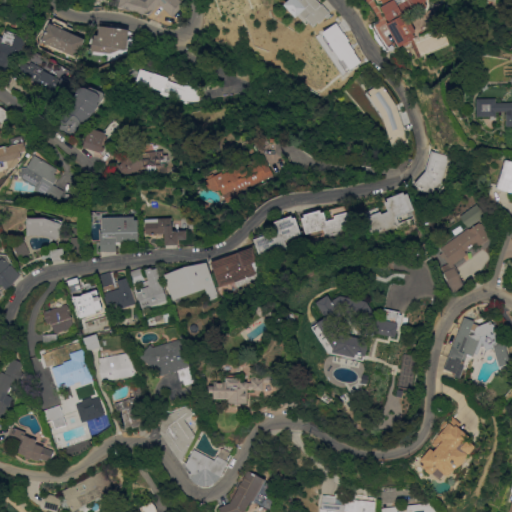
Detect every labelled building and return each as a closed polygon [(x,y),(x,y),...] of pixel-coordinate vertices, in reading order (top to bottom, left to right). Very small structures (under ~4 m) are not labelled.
[(159,4),(149,15),(118,6),(119,0),(180,0),(184,4),(173,16),(159,4)] [(329,13),(331,15),(327,19),(325,17),(319,22),(318,21),(313,27),(310,24),(307,26),(297,16),(296,17),(284,5),(289,0),(316,0),(321,5),(322,4),(330,12),(329,13)] [(376,0),(402,44),(416,36),(404,15),(429,0),(376,0)] [(67,26),(73,28),(71,33),(85,39),(77,57),(75,57),(74,59),(46,46),(46,43),(41,41),(49,23),(50,23),(53,17),(68,24),(67,24),(67,26)] [(99,26),(129,29),(127,49),(122,48),(110,53),(91,51),(92,38),(94,38),(94,34),(98,35),(99,27),(99,26)] [(22,51),(21,50),(20,52),(16,50),(12,61),(11,61),(7,72),(0,69),(0,36),(3,37),(5,30),(17,34),(16,35),(26,38),(22,51)] [(59,93),(52,89),(51,91),(36,84),(37,82),(15,71),(22,57),(43,67),(44,70),(61,79),(61,78),(66,80),(74,84),(67,97),(59,93)] [(200,85),(199,101),(186,100),(179,98),(178,100),(160,93),(161,90),(152,87),(152,88),(135,83),(141,68),(168,77),(167,80),(183,85),(200,85)] [(265,83),(263,96),(248,93),(250,81),(259,83),(265,83)] [(396,105),(405,131),(409,142),(392,147),(381,114),(366,92),(380,82),(396,105)] [(69,123),(67,124),(64,124),(61,122),(60,119),(61,116),(72,102),(71,102),(78,89),(81,87),(85,87),(87,88),(89,86),(90,86),(103,92),(104,93),(104,96),(98,103),(100,104),(82,126),(73,119),(69,123)] [(52,101),(46,113),(34,104),(39,94),(52,101)] [(505,111),(495,111),(495,115),(476,116),(476,98),(495,98),(495,102),(509,102),(511,101),(511,126),(506,126),(505,112),(505,111)] [(11,114),(3,124),(0,121),(0,107),(1,106),(11,114)] [(83,146),(89,127),(106,133),(106,135),(108,136),(105,145),(102,144),(100,150),(97,149),(97,151),(83,146)] [(27,150),(20,152),(22,157),(18,158),(19,159),(11,168),(4,170),(5,174),(3,175),(2,176),(0,176),(0,145),(6,144),(7,146),(24,141),(27,150)] [(117,166),(122,162),(121,161),(129,154),(130,156),(135,152),(143,151),(142,144),(153,143),(154,151),(164,150),(164,154),(168,154),(169,163),(165,164),(165,165),(156,165),(157,173),(146,174),(145,166),(143,166),(131,175),(129,171),(126,174),(124,171),(122,173),(117,166)] [(432,151),(449,156),(442,180),(428,196),(415,184),(427,170),(432,151)] [(34,154),(57,168),(54,173),(59,176),(54,184),(64,191),(58,201),(47,195),(46,197),(35,190),(37,187),(21,178),(22,167),(27,167),(34,154)] [(273,175),(239,192),(241,196),(227,203),(220,189),(217,191),(207,187),(204,181),(208,178),(207,176),(213,173),(215,176),(222,172),(223,173),(243,163),(245,167),(252,164),(250,161),(263,154),(273,175)] [(511,192),(497,188),(497,187),(496,186),(504,159),(511,161),(511,192)] [(413,210),(396,217),(399,224),(385,229),(384,227),(370,233),(364,218),(380,212),(381,215),(390,212),(386,202),(388,201),(387,198),(403,193),(403,195),(407,194),(413,210)] [(209,206),(203,215),(190,206),(196,197),(209,206)] [(352,227),(339,230),(340,233),(326,237),(324,229),(306,234),(301,218),(304,217),(303,214),(320,210),(321,212),(324,211),(326,220),(334,218),(334,215),(348,211),(352,227)] [(301,234),(285,240),(287,247),(273,252),(272,250),(259,254),(253,239),(277,231),(274,221),(291,215),(292,218),(295,217),(301,234)] [(138,241),(116,242),(116,251),(101,252),(100,232),(102,232),(102,217),(134,216),(134,219),(138,219),(138,241)] [(172,217),(173,230),(186,230),(186,239),(177,239),(178,244),(165,245),(165,233),(146,234),(145,219),(172,217)] [(62,223),(56,240),(42,235),(27,235),(27,218),(46,218),(62,223)] [(468,228),(469,229),(479,222),(480,224),(481,223),(485,227),(484,228),(490,237),(479,246),(476,243),(465,251),(467,254),(454,264),(461,280),(450,285),(444,272),(445,272),(436,260),(444,254),(440,248),(468,228)] [(81,237),(81,246),(71,246),(71,237),(81,237)] [(29,253),(30,256),(20,260),(13,245),(24,240),(30,253),(29,253)] [(252,247),(262,274),(237,288),(235,281),(219,287),(211,262),(234,253),(252,247)] [(63,248),(65,259),(53,261),(51,250),(63,248)] [(0,253),(8,254),(14,267),(21,275),(6,289),(1,294),(0,292),(0,253)] [(219,297),(209,300),(205,288),(173,300),(164,274),(184,266),(207,261),(207,263),(219,297)] [(141,267),(144,276),(146,276),(147,280),(134,285),(129,271),(141,267)] [(162,283),(167,300),(142,308),(135,290),(141,288),(149,286),(147,280),(149,280),(145,269),(151,267),(152,269),(157,268),(162,283)] [(114,283),(101,287),(98,276),(110,272),(114,283)] [(117,280),(127,276),(130,286),(132,285),(137,302),(135,302),(136,303),(109,312),(104,296),(105,295),(104,293),(119,288),(117,280)] [(82,289),(70,293),(66,280),(79,277),(82,289)] [(98,290),(104,309),(78,318),(72,298),(98,290)] [(400,311),(397,325),(398,325),(395,337),(374,332),(374,330),(360,309),(359,314),(336,309),(332,324),(339,333),(368,338),(365,355),(332,349),(333,347),(317,322),(325,317),(315,302),(328,294),(332,300),(339,295),(359,300),(364,297),(376,318),(382,319),(385,308),(400,311)] [(67,304),(70,309),(70,314),(72,317),(73,326),(56,333),(51,324),(51,320),(49,321),(50,322),(47,323),(44,318),(44,311),(67,304)] [(265,305),(267,307),(273,307),(273,316),(269,317),(266,315),(260,316),(256,311),(258,306),(265,305)] [(464,316),(474,320),(473,322),(480,325),(491,320),(493,325),(499,322),(510,362),(499,366),(494,347),(486,350),(483,341),(477,355),(474,353),(473,356),(467,354),(464,364),(465,365),(460,377),(452,374),(453,372),(444,369),(464,316)] [(57,333),(57,341),(52,341),(52,343),(43,343),(43,334),(57,333)] [(97,335),(101,347),(89,350),(87,341),(85,342),(83,337),(84,337),(97,333),(97,335)] [(140,356),(150,344),(153,347),(179,339),(179,340),(181,339),(189,364),(192,363),(195,376),(193,376),(195,382),(185,385),(183,379),(180,380),(177,370),(161,375),(140,356)] [(133,351),(138,374),(103,381),(99,358),(133,351)] [(5,416),(3,415),(2,418),(0,417),(0,376),(2,372),(5,373),(12,357),(24,363),(20,371),(24,373),(20,381),(15,378),(7,394),(13,397),(5,416)] [(75,358),(83,379),(59,388),(51,367),(75,358)] [(243,378),(243,381),(248,381),(248,382),(251,382),(251,376),(265,377),(264,390),(254,389),(254,390),(248,390),(247,403),(241,403),(241,405),(234,405),(234,404),(228,403),(228,399),(213,399),(214,392),(209,392),(209,386),(214,386),(214,381),(226,381),(226,377),(243,378)] [(154,421),(152,421),(133,428),(132,426),(125,428),(119,411),(118,412),(115,403),(135,396),(131,385),(142,382),(145,391),(144,391),(152,416),(154,421)] [(283,408),(286,393),(299,396),(296,410),(284,408),(283,408)] [(81,423),(75,404),(99,396),(106,415),(81,423)] [(54,432),(50,421),(48,422),(43,408),(45,407),(44,404),(60,399),(70,426),(54,432)] [(188,406),(193,413),(184,419),(196,435),(181,462),(160,432),(161,417),(188,406)] [(430,447),(434,450),(436,448),(432,444),(440,433),(437,431),(450,415),(461,423),(458,427),(470,436),(467,439),(474,445),(475,447),(470,453),(467,453),(466,459),(463,462),(459,466),(455,468),(450,473),(449,475),(447,475),(445,474),(444,474),(439,479),(433,473),(429,473),(425,470),(425,469),(422,466),(424,464),(420,460),(430,447)] [(12,427),(26,432),(24,437),(32,440),(32,442),(44,447),(44,448),(54,452),(50,461),(40,458),(39,460),(31,457),(30,460),(24,458),(25,455),(18,452),(21,443),(10,439),(10,438),(8,437),(12,427)] [(214,460),(217,455),(218,456),(223,448),(230,452),(226,460),(228,461),(220,476),(218,479),(214,483),(211,485),(206,485),(202,485),(198,483),(194,481),(189,473),(191,472),(185,464),(194,449),(214,460)] [(113,490),(72,511),(63,491),(103,470),(113,490)] [(220,511),(219,507),(231,503),(248,470),(266,480),(253,503),(250,502),(244,511),(220,511)] [(61,497),(58,511),(44,507),(47,493),(61,497)] [(336,496),(336,497),(343,498),(343,497),(376,501),(374,511),(320,511),(322,494),(336,496)] [(142,511),(140,507),(151,501),(153,503),(155,506),(157,509),(157,511),(142,511)] [(441,511),(381,511),(381,508),(434,502),(434,505),(436,504),(437,504),(441,509),(441,511)]
